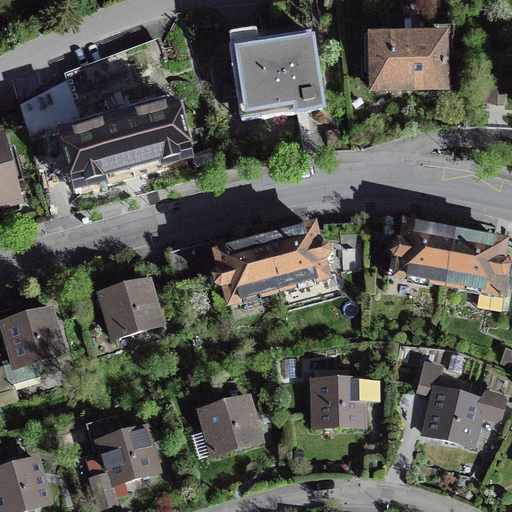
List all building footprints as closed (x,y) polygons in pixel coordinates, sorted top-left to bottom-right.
[(402,8),(405,40),(408,40),(421,39),(418,19),(424,19),(422,6),(402,8)] [(405,40),(402,8),(385,10),(388,40),(405,40)] [(231,41),(262,38),(261,27),(230,30),(231,41)] [(311,36),(229,48),(237,100),(257,97),(261,120),(322,110),(311,36)] [(421,39),(408,40),(409,90),(446,89),(445,39),(421,39)] [(373,90),(409,90),(408,40),(405,40),(388,40),(371,40),(372,70),(373,70),(373,90)] [(162,46),(66,81),(76,108),(171,73),(162,46)] [(506,79),(492,78),(490,103),(504,104),(506,79)] [(119,124),(132,170),(185,155),(172,109),(119,124)] [(132,170),(119,124),(67,139),(71,156),(79,185),(132,170)] [(46,134),(53,161),(71,156),(67,139),(63,128),(46,134)] [(0,136),(0,208),(19,204),(1,136),(0,136)] [(446,285),(455,236),(406,228),(403,243),(395,242),(392,258),(400,259),(397,277),(446,285)] [(265,242),(278,291),(327,278),(314,229),(265,242)] [(455,236),(446,285),(481,291),(478,304),(502,308),(510,263),(503,262),(505,245),(455,236)] [(278,291),(265,242),(220,254),(216,242),(168,254),(176,284),(213,274),(218,290),(226,287),(231,304),(278,291)] [(148,281),(99,297),(112,341),(162,326),(148,281)] [(64,354),(52,311),(2,325),(14,368),(64,354)] [(443,369),(427,365),(420,392),(434,396),(424,435),(473,448),(484,407),(499,411),(501,400),(488,397),(482,403),(437,391),(443,369)] [(380,382),(314,383),(314,429),(365,428),(365,403),(380,403),(380,382)] [(248,399),(200,413),(207,436),(215,434),(221,454),(261,443),(248,399)] [(159,472),(146,429),(97,444),(107,475),(92,480),(101,509),(116,505),(111,487),(159,472)] [(35,460),(0,469),(0,511),(23,511),(47,505),(35,460)]
